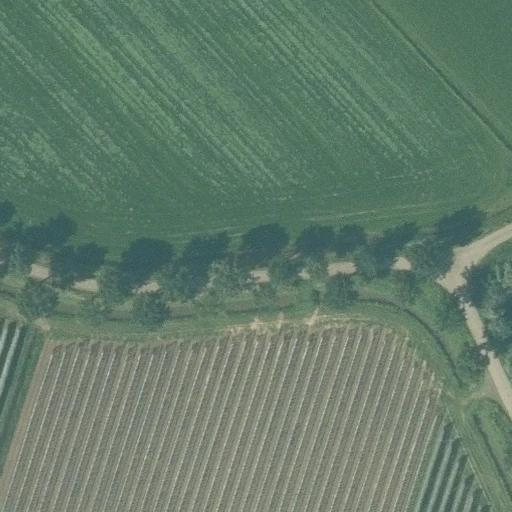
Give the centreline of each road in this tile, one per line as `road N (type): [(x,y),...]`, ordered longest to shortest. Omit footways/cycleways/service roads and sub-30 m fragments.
road 1 (unclassified): [(458,265),(403,265),(146,300),(88,296),(0,264)]
road 2 (unclassified): [(511,382),(458,265)]
